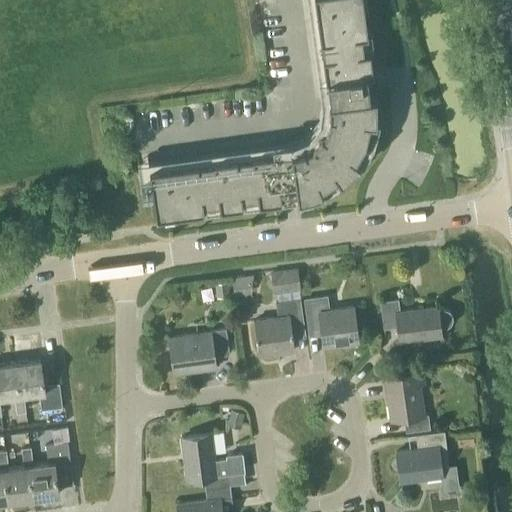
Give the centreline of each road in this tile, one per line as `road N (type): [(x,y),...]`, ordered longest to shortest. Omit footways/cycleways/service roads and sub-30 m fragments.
road 1 (unclassified): [(119,262),(511,208)]
road 2 (residential): [(255,391),(317,383),(347,396),(361,465),(351,491),(325,505),(282,504),(265,477)]
road 3 (residential): [(125,402),(119,262)]
road 4 (primary): [(511,129),(491,0)]
road 5 (residential): [(125,402),(255,391)]
road 6 (unclassified): [(0,278),(119,262)]
